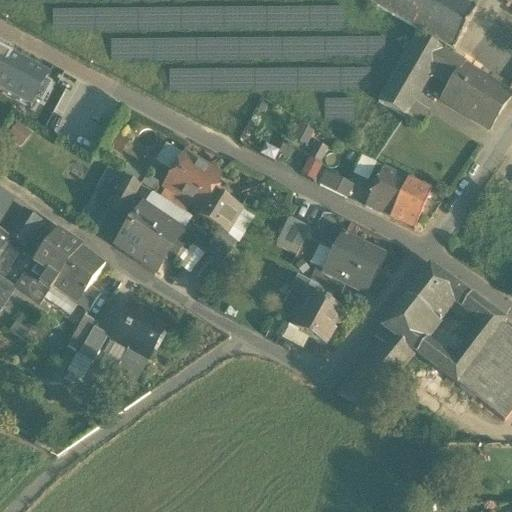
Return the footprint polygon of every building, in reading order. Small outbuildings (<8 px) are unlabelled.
[(476,12),(474,11),(455,0),(359,0),(453,54),(461,38),(476,12)] [(455,0),(474,11),(480,3),(481,0),(455,0)] [(413,103),(432,72),(443,52),(417,36),(378,104),(404,119),(413,103)] [(47,78),(0,52),(0,92),(31,109),(47,78)] [(465,65),(443,52),(432,72),(452,84),(463,67),(465,65)] [(441,102),(488,132),(511,97),(463,67),(452,84),(441,102)] [(413,103),(404,119),(421,129),(430,113),(413,103)] [(17,124),(7,138),(21,149),(31,135),(17,124)] [(154,162),(174,174),(185,157),(165,145),(154,162)] [(284,146),(275,164),(287,171),(297,153),(284,146)] [(166,188),(196,207),(206,192),(207,192),(217,177),(185,157),(174,174),(166,188)] [(301,176),(314,182),(321,166),(308,160),(301,176)] [(369,183),(374,186),(382,169),(377,167),(369,183)] [(407,181),(382,169),(374,186),(364,208),(385,218),(389,206),(394,208),(407,181)] [(319,187),(345,199),(351,188),(325,176),(319,187)] [(108,208),(123,217),(140,187),(124,178),(108,208)] [(430,192),(407,181),(394,208),(389,206),(385,218),(413,230),(430,192)] [(240,211),(207,192),(206,192),(196,207),(191,216),(192,216),(193,215),(226,235),(240,211)] [(163,220),(172,207),(152,194),(144,207),(163,220)] [(0,217),(10,201),(0,195),(0,217)] [(114,250),(134,263),(163,220),(144,207),(114,250)] [(172,207),(163,220),(183,233),(193,219),(172,207)] [(254,220),(240,211),(226,235),(238,245),(254,220)] [(23,248),(24,249),(40,225),(23,213),(7,236),(7,237),(12,241),(23,248)] [(183,233),(163,220),(134,263),(154,277),(183,233)] [(276,247),(296,257),(310,231),(289,220),(276,247)] [(0,231),(0,279),(2,280),(23,248),(12,241),(7,237),(7,236),(0,231)] [(44,301),(52,289),(81,249),(56,233),(15,290),(16,291),(15,292),(24,298),(39,309),(44,301)] [(346,285),(364,295),(373,276),(372,275),(381,257),(343,238),(325,273),(324,275),(346,285)] [(191,273),(206,284),(226,258),(212,247),(191,273)] [(105,266),(81,249),(52,289),(78,306),(88,313),(99,297),(88,290),(105,266)] [(437,324),(439,326),(453,306),(468,317),(478,303),(429,267),(405,299),(437,324)] [(309,283),(339,298),(346,285),(324,275),(325,273),(317,269),(309,283)] [(0,314),(2,312),(15,292),(16,291),(15,290),(2,280),(0,279),(0,314)] [(69,319),(78,306),(52,289),(44,301),(69,319)] [(15,292),(2,312),(11,318),(18,306),(24,298),(15,292)] [(305,336),(325,347),(326,346),(325,346),(333,332),(334,331),(332,330),(340,313),(342,314),(343,313),(312,297),(295,329),(294,331),(305,336)] [(33,317),(39,309),(24,298),(18,306),(33,317)] [(413,355),(457,388),(501,328),(505,324),(490,312),(479,326),(452,363),(424,342),(437,324),(405,299),(380,330),(413,355)] [(468,317),(479,326),(490,312),(478,303),(468,317)] [(117,376),(133,386),(167,327),(150,317),(150,319),(133,309),(134,308),(132,307),(112,343),(130,353),(122,367),(117,376)] [(69,345),(81,352),(94,330),(97,325),(84,317),(69,345)] [(275,336),(298,348),(305,336),(294,331),(295,329),(282,323),(275,336)] [(457,388),(505,424),(511,414),(511,336),(501,328),(457,388)] [(108,338),(94,330),(81,352),(79,357),(92,364),(93,365),(108,338)] [(379,345),(370,356),(396,377),(413,355),(380,330),(372,340),(379,345)] [(103,357),(122,367),(130,353),(112,343),(103,357)] [(82,382),(92,364),(79,357),(76,355),(66,372),(82,382)] [(338,397),(366,414),(396,377),(370,356),(338,397)] [(14,390),(5,408),(22,415),(30,397),(14,390)]
